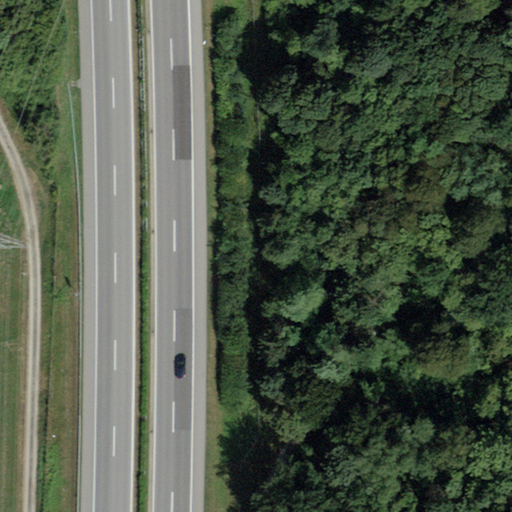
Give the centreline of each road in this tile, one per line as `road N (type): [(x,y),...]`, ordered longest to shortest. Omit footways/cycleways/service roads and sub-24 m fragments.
road 1 (track): [(263,511),(319,393),(495,98),(511,0)]
road 2 (motorway): [(108,0),(119,339),(114,511)]
road 3 (motorway): [(172,511),(167,0)]
road 4 (track): [(22,511),(34,203),(0,128)]
